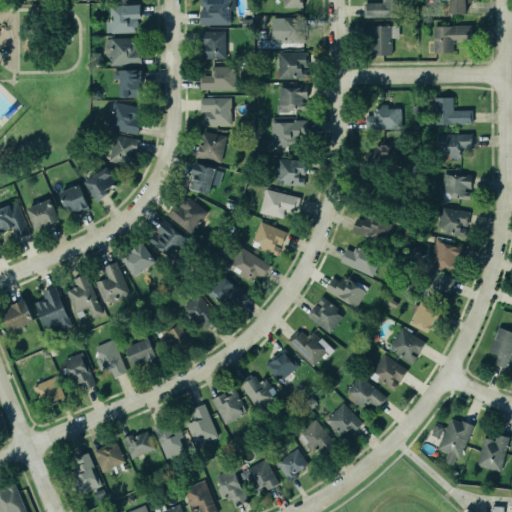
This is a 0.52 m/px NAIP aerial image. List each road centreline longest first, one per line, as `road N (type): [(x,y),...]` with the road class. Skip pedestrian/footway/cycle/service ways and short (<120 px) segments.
road 1 (residential): [(0,457),(205,368),(285,302),(322,240),(337,193),(335,0)]
road 2 (residential): [(298,511),(389,449),(451,374),(482,313),(511,181),(507,0)]
road 3 (residential): [(0,278),(108,231),(159,181),(178,121),(176,0)]
road 4 (residential): [(335,75),(508,75)]
road 5 (tertiary): [(0,369),(59,511)]
